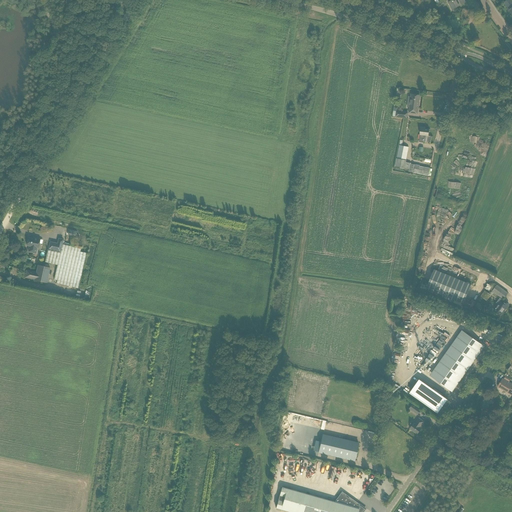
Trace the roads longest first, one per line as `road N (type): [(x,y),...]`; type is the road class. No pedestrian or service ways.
road 1 (unclassified): [(0,230),(138,0)]
road 2 (unclassified): [(387,511),(511,334)]
road 3 (unclassified): [(459,71),(339,15),(273,0)]
road 4 (unknown): [(269,500),(274,483),(288,478),(339,487),(378,511)]
road 5 (secondary): [(453,50),(342,0)]
